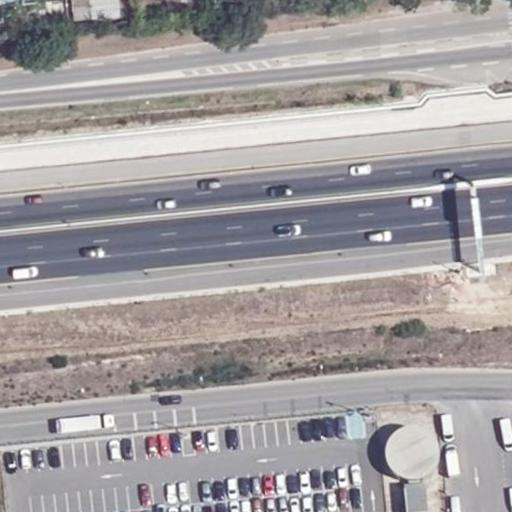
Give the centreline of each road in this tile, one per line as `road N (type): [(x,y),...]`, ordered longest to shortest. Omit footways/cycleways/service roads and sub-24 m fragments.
road 1 (primary): [(511,19),(0,79)]
road 2 (motorway): [(511,132),(0,186)]
road 3 (primary): [(0,100),(511,49)]
road 4 (motorway): [(0,256),(511,206)]
road 5 (unclassified): [(0,422),(375,383),(511,384)]
